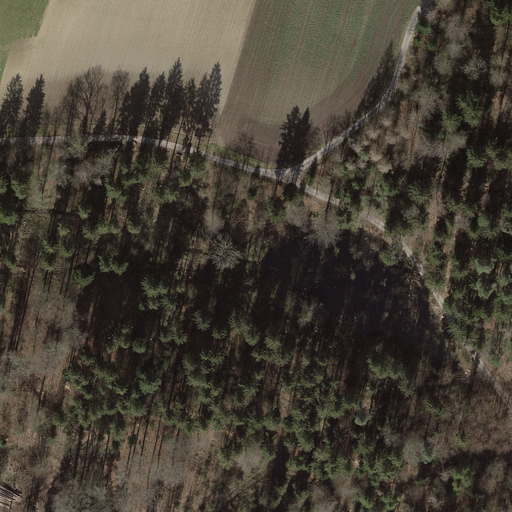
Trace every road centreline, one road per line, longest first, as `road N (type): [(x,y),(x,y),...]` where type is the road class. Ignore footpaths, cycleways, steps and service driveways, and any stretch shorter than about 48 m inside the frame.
road 1 (track): [(426,0),(380,106),(285,178),(172,148),(0,141)]
road 2 (track): [(285,178),(362,212),(408,251),(511,413)]
